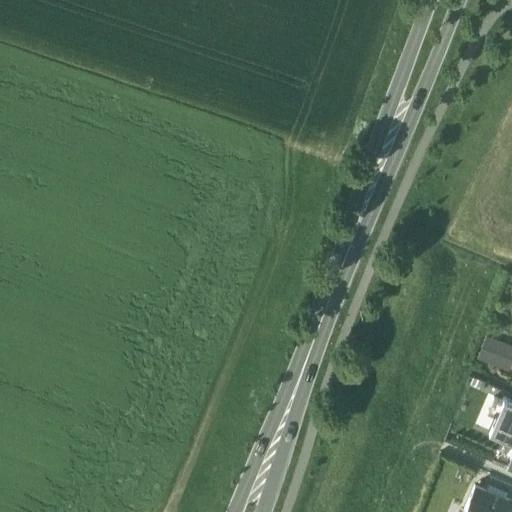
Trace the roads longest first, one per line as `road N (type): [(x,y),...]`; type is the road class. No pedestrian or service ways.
road 1 (tertiary): [(338,272),(457,0)]
road 2 (tertiary): [(428,0),(338,272)]
road 3 (tertiary): [(247,511),(338,272)]
road 4 (track): [(335,511),(422,283)]
